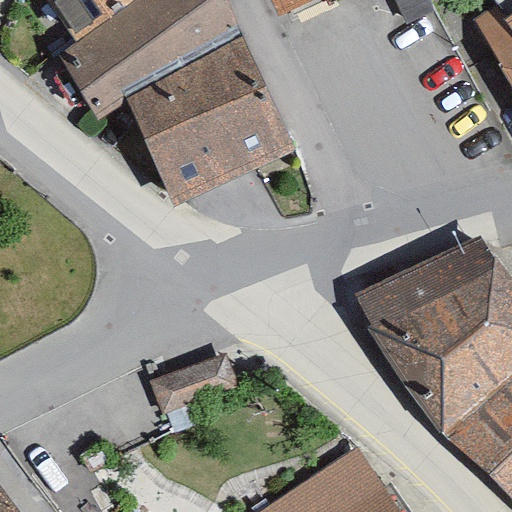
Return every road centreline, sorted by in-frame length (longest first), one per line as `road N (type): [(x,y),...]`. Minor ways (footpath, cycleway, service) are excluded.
road 1 (residential): [(465,511),(323,358),(221,283)]
road 2 (residential): [(221,283),(0,104)]
road 3 (residential): [(247,0),(376,241)]
road 4 (residential): [(0,401),(221,283)]
road 5 (residential): [(221,283),(376,241)]
road 6 (residential): [(376,241),(511,205)]
